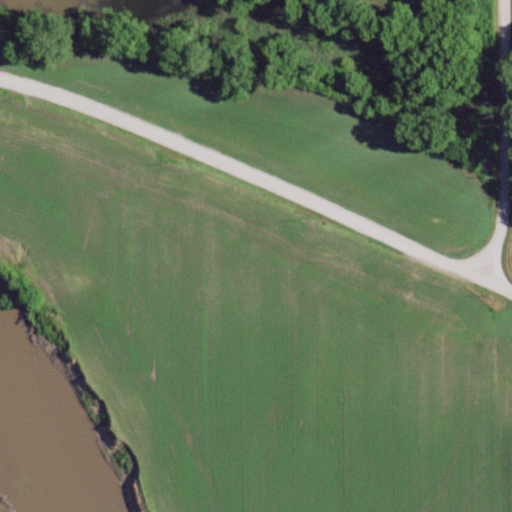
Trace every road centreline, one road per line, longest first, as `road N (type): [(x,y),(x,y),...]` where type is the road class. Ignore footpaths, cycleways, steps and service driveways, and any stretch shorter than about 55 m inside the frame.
road 1 (residential): [(511,294),(87,108),(0,81)]
road 2 (residential): [(483,281),(511,164)]
